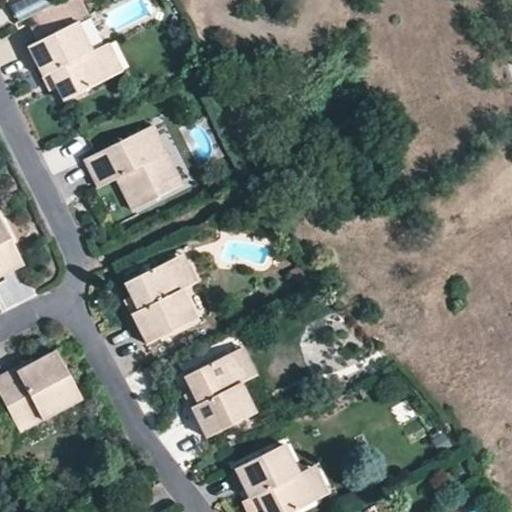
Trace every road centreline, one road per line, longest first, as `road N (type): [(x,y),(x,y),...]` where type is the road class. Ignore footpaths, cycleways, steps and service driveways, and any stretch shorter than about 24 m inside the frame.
road 1 (residential): [(65,299),(136,428),(199,511)]
road 2 (residential): [(0,96),(81,258),(81,275),(65,299)]
